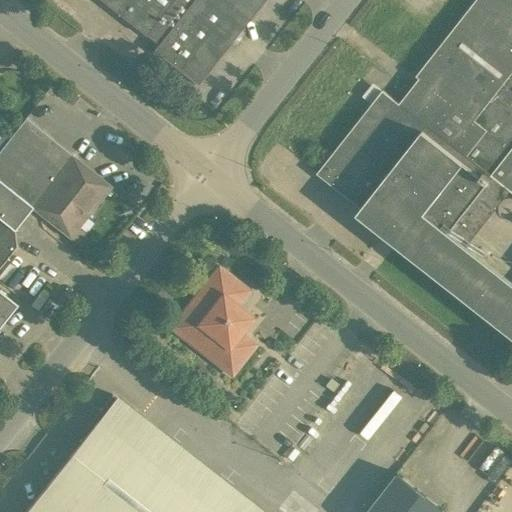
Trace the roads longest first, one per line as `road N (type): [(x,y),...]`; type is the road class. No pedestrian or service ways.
road 1 (tertiary): [(511,414),(212,176)]
road 2 (unclassified): [(0,439),(212,176)]
road 3 (tertiary): [(212,176),(0,9)]
road 4 (unclassified): [(212,176),(349,0)]
